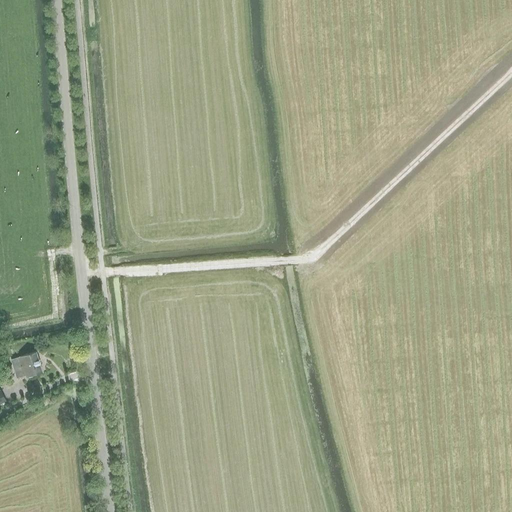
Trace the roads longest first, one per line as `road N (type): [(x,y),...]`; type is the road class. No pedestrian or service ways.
road 1 (secondary): [(109,511),(55,0)]
road 2 (track): [(511,71),(305,259),(81,274)]
